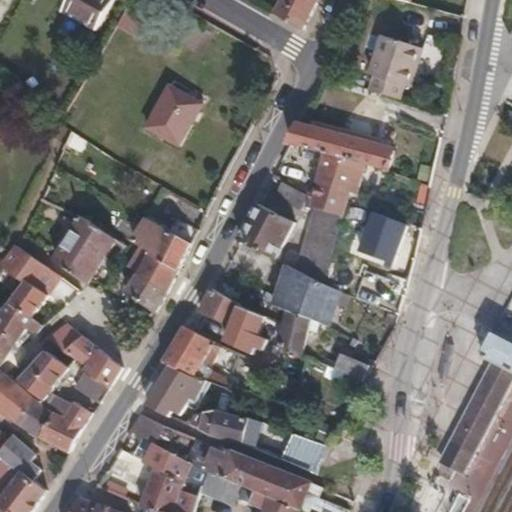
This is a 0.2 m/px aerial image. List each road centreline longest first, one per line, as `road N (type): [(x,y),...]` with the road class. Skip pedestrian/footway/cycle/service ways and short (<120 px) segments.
road 1 (primary): [(318,61),(201,286),(51,511)]
road 2 (primary): [(386,511),(411,329),(429,285),(493,0)]
road 3 (residential): [(318,61),(212,0)]
